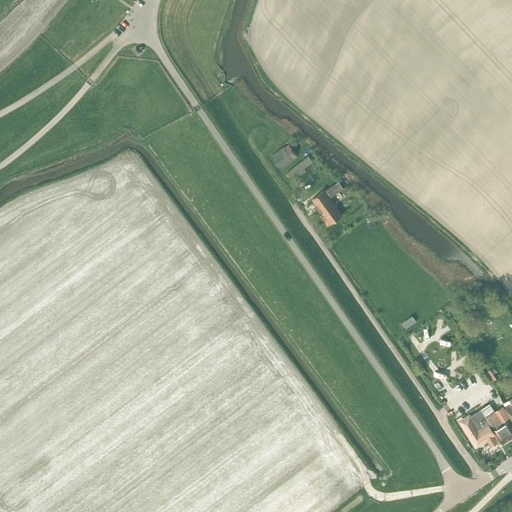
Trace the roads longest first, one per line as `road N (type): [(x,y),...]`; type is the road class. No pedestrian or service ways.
road 1 (unclassified): [(460,495),(136,24)]
road 2 (unclassified): [(0,167),(58,118),(136,24)]
